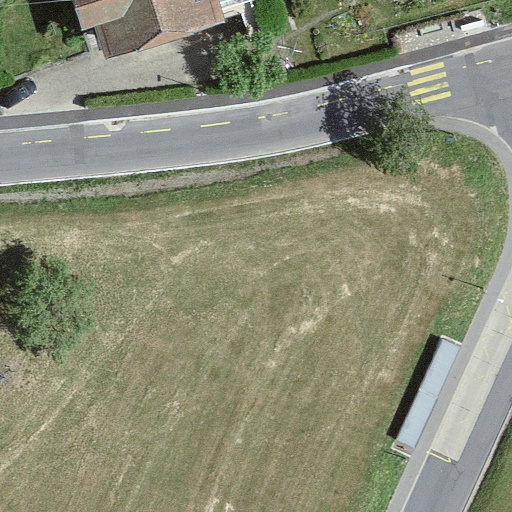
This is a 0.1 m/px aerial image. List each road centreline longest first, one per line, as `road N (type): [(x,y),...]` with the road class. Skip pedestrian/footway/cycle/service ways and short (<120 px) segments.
road 1 (tertiary): [(0,165),(147,152),(511,87)]
road 2 (tertiary): [(511,340),(432,511)]
